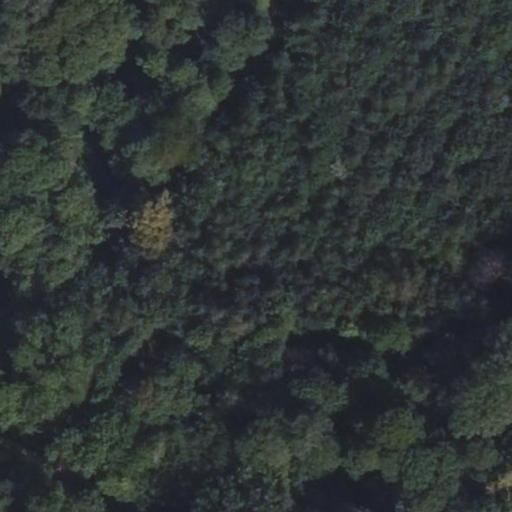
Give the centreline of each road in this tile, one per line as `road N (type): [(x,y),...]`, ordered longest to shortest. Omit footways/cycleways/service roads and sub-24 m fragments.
road 1 (track): [(274,0),(118,225),(38,299),(0,317)]
road 2 (track): [(0,437),(141,511)]
